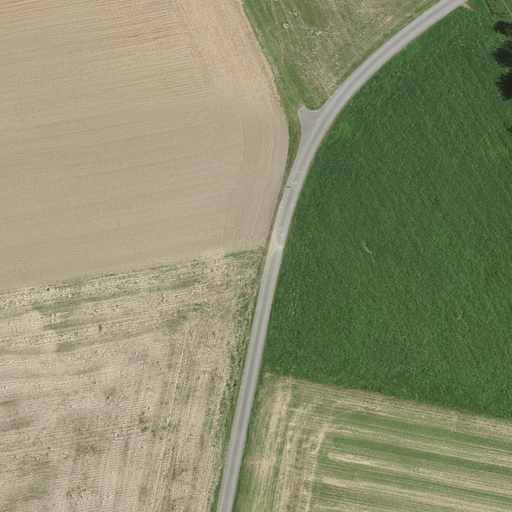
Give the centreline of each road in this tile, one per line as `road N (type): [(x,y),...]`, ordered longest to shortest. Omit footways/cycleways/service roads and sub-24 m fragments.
road 1 (track): [(317,129),(280,227),(225,511)]
road 2 (track): [(455,0),(364,72),(317,129)]
